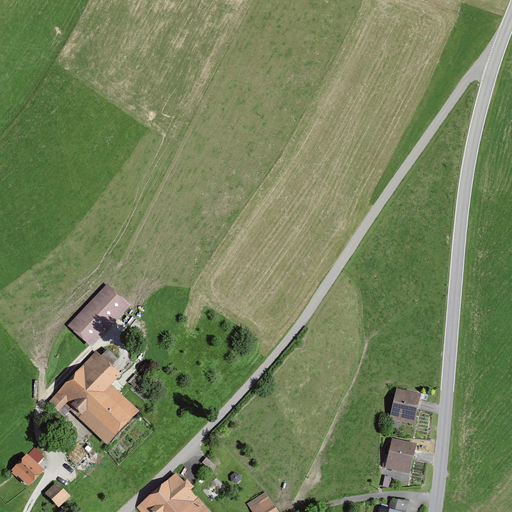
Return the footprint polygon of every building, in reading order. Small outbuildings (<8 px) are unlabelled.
[(72,326),(89,343),(125,305),(107,289),(72,326)] [(105,390),(117,377),(95,355),(49,403),(55,408),(66,397),(98,427),(95,431),(105,441),(134,410),(123,400),(120,404),(105,390)] [(134,386),(140,380),(135,376),(129,382),(134,386)] [(393,414),(413,418),(418,398),(426,400),(427,395),(408,391),(406,396),(398,394),(393,414)] [(413,448),(394,443),(391,456),(386,455),(383,466),(388,468),(389,463),(409,468),(413,448)] [(212,472),(216,466),(206,458),(202,463),(212,472)] [(27,485),(40,472),(27,459),(14,472),(27,485)] [(240,480),(239,475),(235,473),(231,477),(232,481),(237,483),(240,480)] [(208,511),(196,498),(195,499),(189,492),(188,492),(182,486),(184,484),(176,475),(138,507),(141,511),(153,511),(154,511),(208,511)] [(63,496),(57,489),(49,497),(56,504),(63,496)] [(257,511),(271,503),(264,493),(249,503),(255,511),(257,511)] [(404,511),(407,502),(391,500),(389,511),(380,508),(379,511),(404,511)] [(277,511),(271,503),(258,511),(277,511)]
